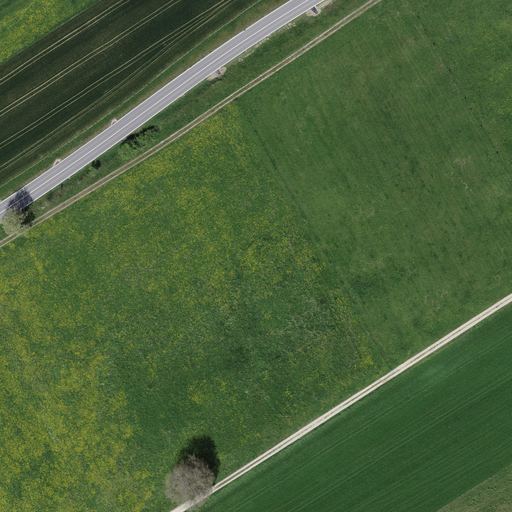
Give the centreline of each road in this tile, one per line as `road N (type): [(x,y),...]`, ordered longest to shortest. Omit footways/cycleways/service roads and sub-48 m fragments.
road 1 (track): [(377,0),(0,244)]
road 2 (track): [(169,511),(511,296)]
road 3 (primary): [(0,212),(307,0)]
